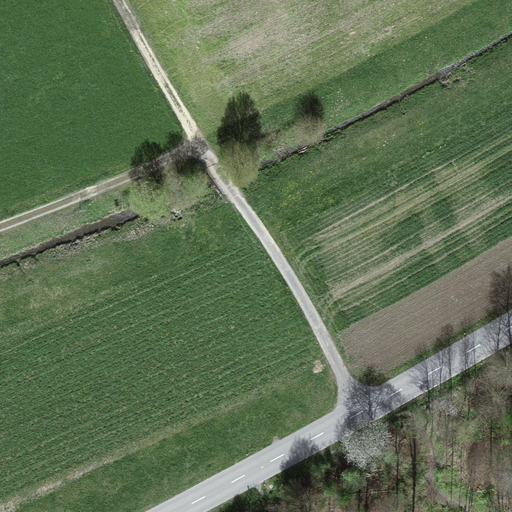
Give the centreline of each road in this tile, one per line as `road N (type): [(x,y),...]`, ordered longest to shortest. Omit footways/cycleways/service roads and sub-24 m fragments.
road 1 (tertiary): [(174,511),(511,325)]
road 2 (track): [(199,145),(290,281),(361,410)]
road 3 (track): [(0,226),(199,145)]
road 4 (track): [(119,0),(199,145)]
